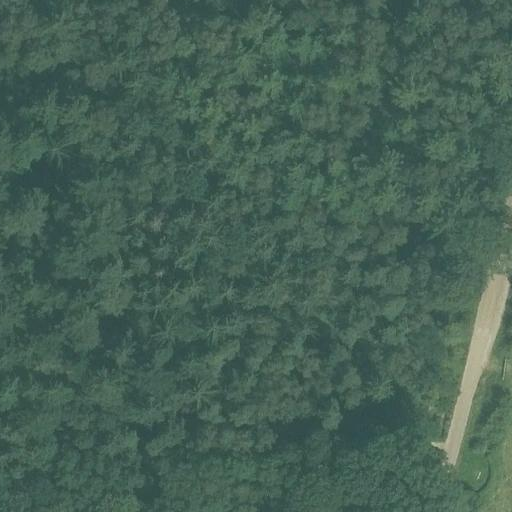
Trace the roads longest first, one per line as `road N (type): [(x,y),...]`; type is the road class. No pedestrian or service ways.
road 1 (unclassified): [(432,511),(479,335)]
road 2 (track): [(479,335),(511,207)]
